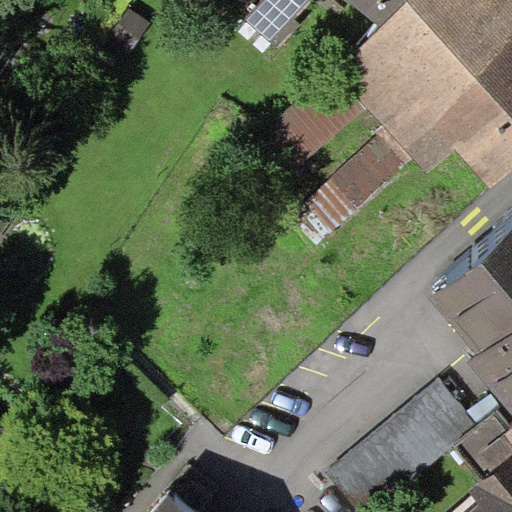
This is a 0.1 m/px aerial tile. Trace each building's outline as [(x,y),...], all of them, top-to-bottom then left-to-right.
[(396,0),(210,0),(218,6),(224,0),(267,0),(245,28),(272,58),(322,0),(349,0),(378,21),(396,0)] [(511,0),(396,0),(378,21),(332,72),(234,161),(314,252),(412,161),(428,176),(460,211),(511,163),(511,0)] [(131,8),(110,37),(130,51),(151,23),(131,8)] [(511,217),(426,290),(474,346),(461,357),(511,417),(511,217)] [(439,380),(328,472),(361,511),(366,511),(474,422),(439,380)] [(0,466),(14,439),(0,431),(0,466)] [(511,511),(511,436),(508,440),(511,444),(511,452),(470,488),(481,500),(467,511),(511,511)] [(193,511),(175,497),(161,511),(193,511)]
